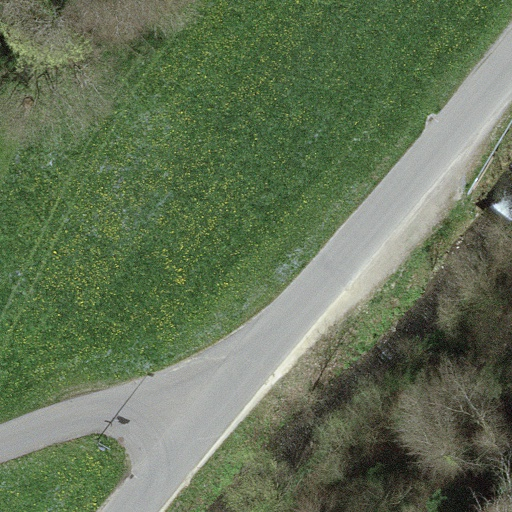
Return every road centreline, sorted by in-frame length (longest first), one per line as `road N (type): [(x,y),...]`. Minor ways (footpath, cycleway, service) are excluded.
road 1 (tertiary): [(511,64),(220,396)]
road 2 (unclassified): [(0,442),(123,402),(220,396)]
road 3 (tertiary): [(220,396),(121,511)]
